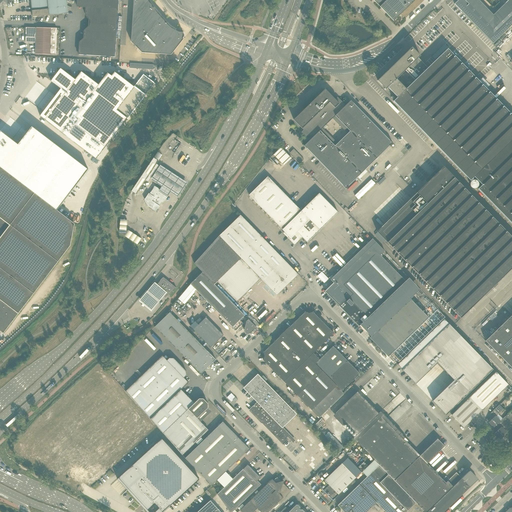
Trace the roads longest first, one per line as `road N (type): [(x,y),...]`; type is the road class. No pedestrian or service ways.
road 1 (unclassified): [(495,482),(308,296),(217,381),(214,396),(325,511)]
road 2 (secondary): [(0,429),(75,360),(170,252),(232,163),(288,57)]
road 3 (secondary): [(264,56),(231,127),(158,240),(103,307),(0,404)]
road 4 (unknown): [(299,264),(242,203),(261,173),(296,176),(342,210),(342,223),(302,261)]
